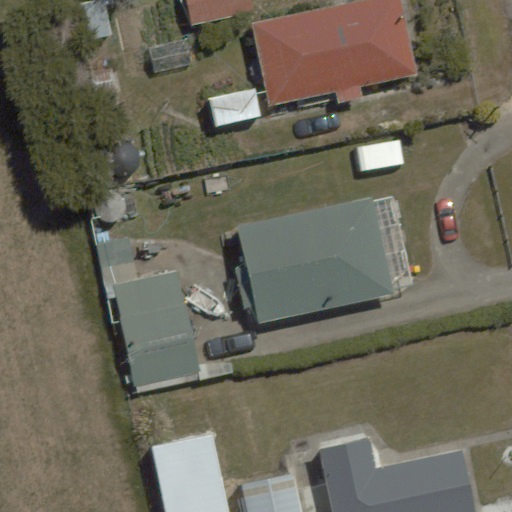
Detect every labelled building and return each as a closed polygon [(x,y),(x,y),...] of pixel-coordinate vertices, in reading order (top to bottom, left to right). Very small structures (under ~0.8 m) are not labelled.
[(180,0),(184,0),(194,35),(260,18),(254,0),(170,0),(171,2),(180,0)] [(252,36),(272,117),(336,102),(340,118),(371,111),(367,94),(416,82),(397,1),(252,36)] [(257,89),(210,100),(218,137),(265,126),(257,89)] [(234,236),(257,338),(396,307),(373,204),(234,236)] [(196,386),(186,281),(118,288),(129,392),(196,386)] [(310,511),(483,511),(469,452),(385,472),(377,438),(313,454),(322,487),(305,491),(310,511)] [(298,511),(296,494),(248,502),(249,511),(298,511)]
